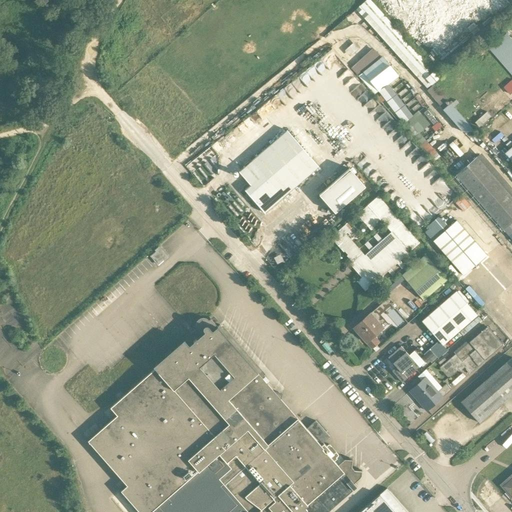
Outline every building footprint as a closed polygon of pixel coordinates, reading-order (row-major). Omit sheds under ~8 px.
[(283,0),(262,0),(168,76),(178,89),(164,99),(180,121),(193,111),(203,125),(309,36),(299,24),(305,18),(292,3),(288,6),(283,0)] [(439,77),(369,1),(357,11),(364,18),(367,15),(413,65),(410,68),(416,76),(420,72),(424,77),(420,80),(427,87),(439,77)] [(511,33),(510,31),(491,46),(511,71),(511,33)] [(381,56),(364,71),(379,90),(399,74),(383,55),(381,56)] [(388,84),(379,91),(403,123),(413,116),(388,84)] [(446,101),(432,85),(425,91),(439,107),(446,101)] [(452,101),(445,107),(467,133),(474,127),(452,101)] [(423,113),(433,125),(437,122),(427,110),(423,113)] [(429,124),(419,112),(402,126),(413,138),(419,133),(429,124)] [(430,127),(434,132),(441,126),(437,122),(433,125),(430,127)] [(265,213),(283,197),(318,167),(287,130),(251,161),(263,175),(245,190),(265,213)] [(511,239),(511,197),(476,157),(455,175),(511,239)] [(349,168),(318,195),(334,213),(365,187),(349,168)] [(448,227),(438,216),(426,226),(428,228),(425,231),(433,241),(448,227)] [(463,275),(486,255),(456,220),(448,227),(433,241),(463,275)] [(345,225),(330,238),(343,252),(344,251),(347,255),(346,256),(363,275),(356,281),(364,291),(409,253),(391,232),(364,256),(345,234),(349,231),(345,225)] [(154,252),(158,262),(169,258),(165,247),(154,252)] [(423,301),(447,280),(425,255),(401,276),(423,301)] [(442,345),(477,315),(456,291),(421,322),(438,341),(442,345)] [(381,315),(393,303),(388,298),(376,309),(381,315)] [(371,348),(379,341),(374,336),(384,328),(371,313),(354,328),(371,348)] [(469,373),(502,345),(486,327),(439,368),(448,378),(458,370),(460,371),(464,368),(469,373)] [(429,349),(430,350),(435,357),(437,359),(447,351),(442,345),(438,341),(429,349)] [(401,347),(388,358),(397,368),(392,372),(401,382),(416,370),(411,364),(413,362),(401,347)] [(429,362),(435,357),(430,350),(423,356),(429,362)] [(511,364),(508,361),(461,403),(478,423),(511,393),(511,364)] [(438,391),(426,377),(409,392),(426,411),(443,397),(442,397),(451,389),(446,384),(438,391)] [(306,429),(320,445),(329,437),(315,421),(306,429)] [(511,473),(498,485),(511,501),(511,473)] [(407,511),(387,488),(359,511),(407,511)]
